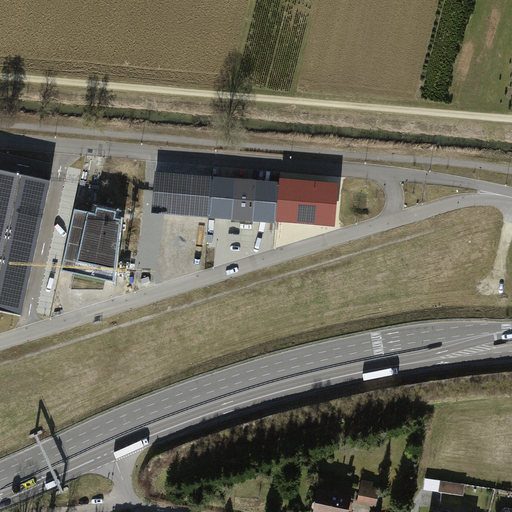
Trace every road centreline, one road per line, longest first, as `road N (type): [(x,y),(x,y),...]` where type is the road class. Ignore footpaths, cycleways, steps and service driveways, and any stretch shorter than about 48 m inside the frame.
road 1 (track): [(0,124),(511,169)]
road 2 (track): [(0,73),(511,117)]
road 3 (residential): [(0,339),(394,218)]
road 4 (residential): [(387,173),(0,143)]
road 5 (primary): [(112,451),(271,394),(410,363)]
road 6 (residential): [(511,196),(387,173)]
road 7 (primary): [(0,501),(112,451)]
road 8 (residential): [(394,218),(511,198)]
